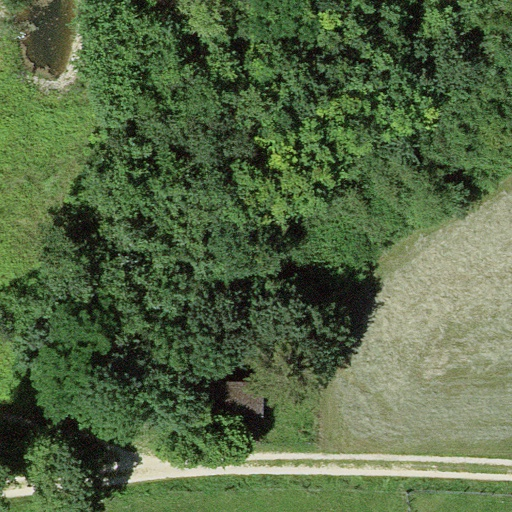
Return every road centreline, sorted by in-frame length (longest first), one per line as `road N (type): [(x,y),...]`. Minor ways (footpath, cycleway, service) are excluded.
road 1 (track): [(201,466),(327,458),(511,469)]
road 2 (track): [(0,487),(201,466)]
